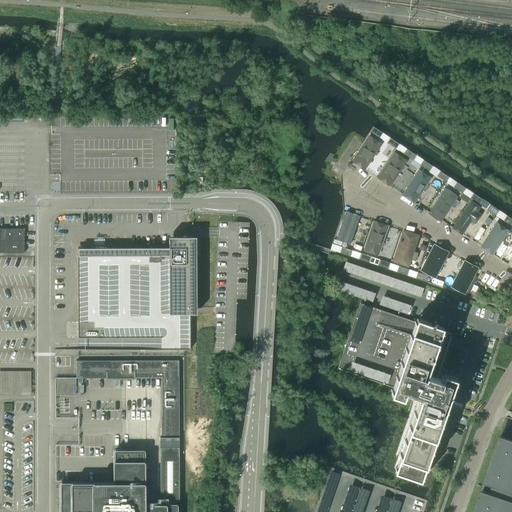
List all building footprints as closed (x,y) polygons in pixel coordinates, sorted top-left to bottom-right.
[(373,127),(370,132),(379,138),(382,133),(373,127)] [(384,143),(370,135),(352,161),(365,170),(384,143)] [(390,138),(386,143),(395,149),(399,144),(390,138)] [(406,149),(403,154),(412,160),(415,155),(406,149)] [(391,187),(409,160),(396,151),(378,178),(391,187)] [(423,160),(420,165),(429,171),(432,166),(423,160)] [(433,177),(420,169),(403,195),(415,204),(433,177)] [(440,171),(439,171),(436,176),(445,182),(449,178),(440,171)] [(456,182),(456,183),(453,187),(462,194),(465,189),(456,182)] [(460,195),(448,187),(429,214),(442,222),(460,195)] [(473,194),(469,198),(479,205),(482,200),(473,194)] [(484,211),(471,202),(453,228),(464,235),(472,220),(477,223),(484,211)] [(489,205),(486,210),(495,216),(499,211),(489,205)] [(361,216),(347,212),(337,237),(352,242),(361,216)] [(511,219),(506,216),(503,221),(511,227),(511,226),(511,219)] [(389,226),(374,221),(363,250),(379,255),(389,226)] [(508,231),(499,226),(484,248),(493,253),(508,231)] [(0,252),(24,253),(24,228),(0,228),(0,252)] [(420,235),(403,230),(392,261),(410,267),(420,235)] [(78,248),(78,255),(78,350),(190,349),(190,313),(197,313),(197,310),(196,236),(169,237),(169,247),(78,248)] [(432,243),(418,269),(434,277),(448,251),(432,243)] [(339,253),(350,256),(352,251),(341,247),(339,253)] [(358,259),(369,263),(369,262),(371,257),(360,253),(358,259)] [(458,257),(445,283),(464,293),(477,266),(458,257)] [(377,265),(388,269),(390,263),(379,260),(377,265)] [(408,270),(398,266),(396,272),(407,275),(408,270)] [(415,278),(426,282),(427,276),(417,273),(415,278)] [(414,320),(361,302),(338,368),(391,387),(388,397),(401,401),(403,394),(418,400),(406,434),(397,461),(392,474),(420,484),(425,471),(434,444),(455,381),(443,377),(437,375),(451,333),(440,329),(414,320)] [(76,360),(76,378),(78,378),(78,382),(82,382),(82,378),(106,378),(106,379),(135,379),(135,378),(161,378),(161,437),(161,449),(160,498),(159,498),(156,498),(156,502),(148,503),(148,505),(144,505),(144,486),(145,465),(145,452),(145,451),(144,450),(143,450),(114,451),(113,451),(112,452),(112,453),(112,465),(112,483),(92,482),(72,483),(62,483),(60,483),(59,483),(58,484),(58,485),(58,511),(177,511),(178,506),(177,505),(176,504),(175,504),(175,501),(179,501),(179,448),(179,437),(179,360),(76,360)] [(511,511),(511,440),(500,436),(484,484),(492,487),(489,493),(481,491),(473,511),(511,511)]
